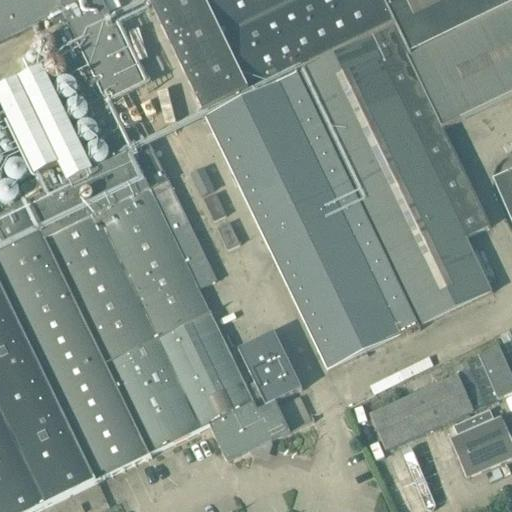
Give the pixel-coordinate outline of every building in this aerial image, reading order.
[(143,86),(101,0),(0,0),(0,46),(63,16),(106,105),(143,86)] [(511,0),(148,0),(151,6),(329,374),(493,295),(467,240),(490,229),(443,131),(511,97),(511,0)] [(0,511),(39,511),(211,429),(228,464),(289,435),(275,405),(303,391),(275,335),(239,353),(255,386),(246,391),(227,352),(233,349),(227,339),(222,341),(211,318),(212,317),(199,292),(215,285),(151,149),(93,176),(45,73),(0,93),(0,131),(10,127),(36,181),(59,170),(68,189),(0,220),(0,511)] [(214,193),(204,172),(191,178),(201,199),(214,193)] [(227,218),(216,197),(204,203),(214,224),(227,218)] [(240,247),(230,226),(218,231),(228,253),(240,247)] [(511,376),(500,351),(480,360),(499,403),(511,397),(511,376)] [(386,454),(499,403),(480,360),(454,371),(457,379),(370,418),(386,454)] [(511,463),(511,443),(502,421),(451,443),(468,483),(511,463)]
